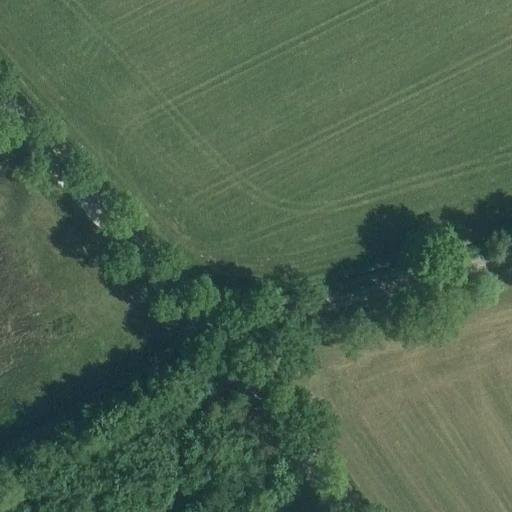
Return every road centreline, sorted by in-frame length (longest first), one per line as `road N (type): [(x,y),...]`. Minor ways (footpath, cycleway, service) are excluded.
road 1 (unclassified): [(219,343),(0,107)]
road 2 (unclassified): [(511,253),(219,343)]
road 3 (unclassified): [(343,511),(219,343)]
